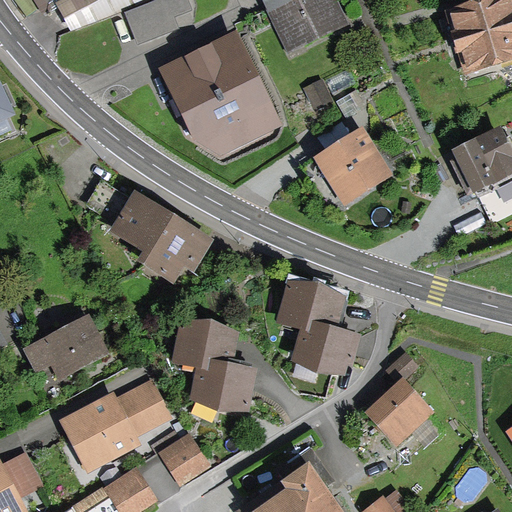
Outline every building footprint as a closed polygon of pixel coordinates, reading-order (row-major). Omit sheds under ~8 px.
[(150,0),(72,0),(62,5),(75,31),(151,1),(150,0)] [(138,43),(176,29),(165,0),(127,15),(138,43)] [(331,0),(265,0),(290,50),(343,24),(331,0)] [(511,0),(504,0),(439,20),(449,56),(463,52),(468,70),(511,56),(511,0)] [(271,124),(232,43),(169,74),(202,141),(211,137),(218,150),(271,124)] [(0,118),(9,115),(0,94),(0,118)] [(329,147),(351,134),(344,121),(321,134),(329,147)] [(511,160),(499,135),(458,155),(460,160),(455,162),(471,194),(476,192),(479,196),(493,224),(511,214),(511,160)] [(361,139),(323,163),(344,197),(383,172),(361,139)] [(328,208),(344,197),(323,163),(306,174),(328,208)] [(104,183),(88,208),(114,224),(130,198),(104,183)] [(119,231),(152,252),(153,252),(170,223),(165,220),(168,215),(139,197),(136,202),(119,231)] [(179,221),(175,226),(170,223),(153,252),(147,262),(172,277),(179,264),(188,262),(192,264),(207,239),(179,221)] [(225,273),(234,288),(252,276),(243,262),(225,273)] [(307,328),(307,327),(330,333),(339,301),(292,288),(283,321),(307,328)] [(53,362),(60,376),(103,353),(87,322),(46,344),(44,342),(26,351),(36,371),(53,362)] [(203,366),(203,364),(226,369),(233,337),(185,327),(178,361),(203,366)] [(348,363),(354,340),(330,333),(307,327),(307,328),(298,360),(339,372),(342,361),(348,363)] [(406,355),(388,372),(398,384),(417,367),(406,355)] [(244,409),(251,374),(226,369),(203,364),(203,366),(196,398),(244,409)] [(370,407),(399,441),(428,415),(402,386),(381,406),(377,401),(370,407)] [(68,423),(91,467),(133,445),(110,401),(68,423)] [(182,482),(207,467),(187,436),(163,451),(182,482)] [(7,461),(24,494),(46,483),(28,450),(7,461)] [(336,511),(320,489),(330,482),(311,453),(282,473),(289,483),(286,485),(284,482),(240,511),(336,511)] [(136,511),(152,502),(132,471),(99,492),(112,511),(118,511),(123,509),(124,511),(136,511)] [(0,511),(16,511),(19,511),(0,474),(0,511)] [(73,508),(75,511),(112,511),(99,492),(73,508)] [(410,511),(396,493),(369,511),(410,511)]
